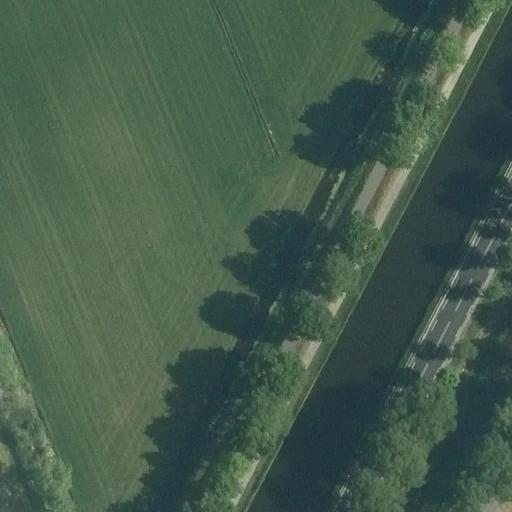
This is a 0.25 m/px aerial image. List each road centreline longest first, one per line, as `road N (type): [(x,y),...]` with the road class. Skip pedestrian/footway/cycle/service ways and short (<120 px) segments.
road 1 (unclassified): [(203,511),(470,0)]
road 2 (primary): [(348,511),(511,198)]
